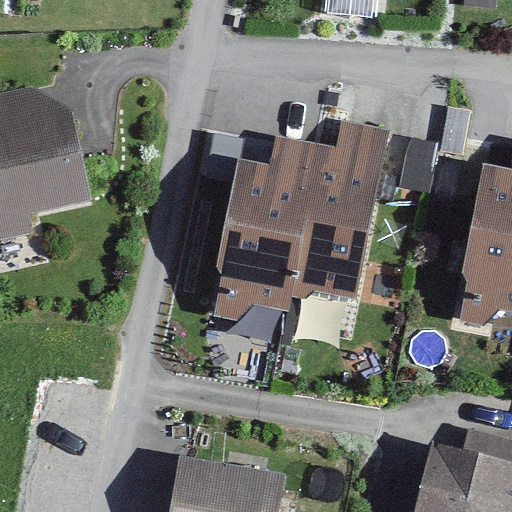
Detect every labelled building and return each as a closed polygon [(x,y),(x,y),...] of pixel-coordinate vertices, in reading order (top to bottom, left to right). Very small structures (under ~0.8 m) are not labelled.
[(52,122),(19,93),(0,97),(0,244),(11,242),(7,223),(71,208),(52,122)] [(340,306),(379,137),(327,125),(320,155),(260,142),(252,174),(222,167),(190,307),(281,328),(288,294),(340,306)] [(511,145),(505,144),(497,177),(466,170),(434,309),(511,326),(511,145)] [(511,511),(511,450),(458,435),(450,464),(413,453),(399,499),(384,495),(379,511),(511,511)] [(258,511),(263,480),(162,466),(155,511),(258,511)]
